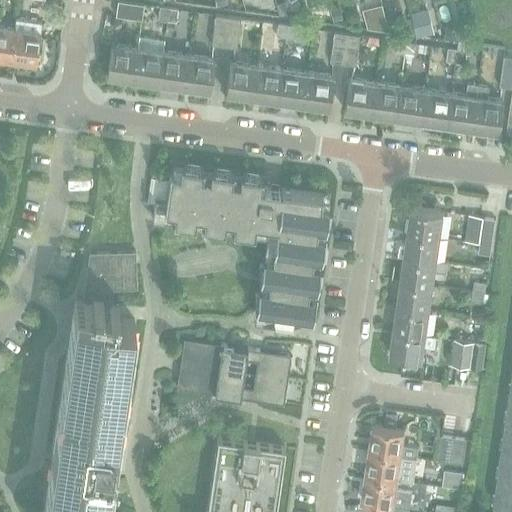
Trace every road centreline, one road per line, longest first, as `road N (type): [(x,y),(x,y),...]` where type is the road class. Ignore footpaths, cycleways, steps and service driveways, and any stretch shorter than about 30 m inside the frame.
road 1 (residential): [(69,108),(382,154)]
road 2 (residential): [(342,387),(382,154)]
road 3 (residential): [(69,108),(48,242),(0,325)]
road 4 (residential): [(382,154),(511,172)]
road 5 (residential): [(323,511),(342,387)]
road 6 (residential): [(342,387),(466,405)]
